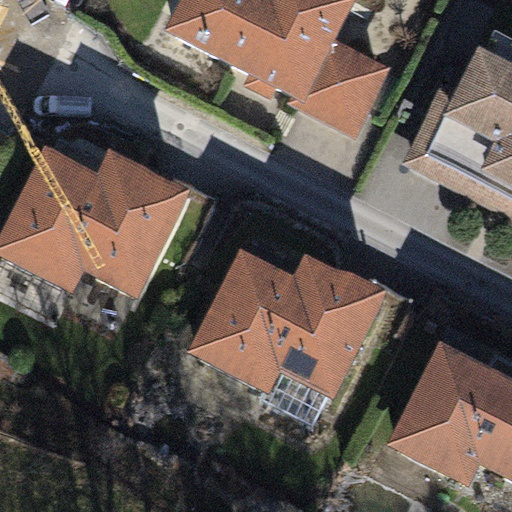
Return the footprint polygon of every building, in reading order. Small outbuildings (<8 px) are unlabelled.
[(262,0),(185,0),(162,48),(355,142),(387,78),(337,54),(356,15),(325,0),(265,0),(265,1),(262,0)] [(459,108),(442,99),(402,176),(511,231),(511,60),(495,52),(484,74),(478,70),(459,108)] [(105,189),(51,162),(0,261),(0,269),(78,309),(89,288),(142,315),(194,212),(114,172),(105,189)] [(243,269),(188,374),(267,416),(280,393),(335,422),(393,312),(312,270),(297,298),(243,269)] [(511,392),(451,359),(393,466),(474,510),(491,479),(511,490),(511,392)]
